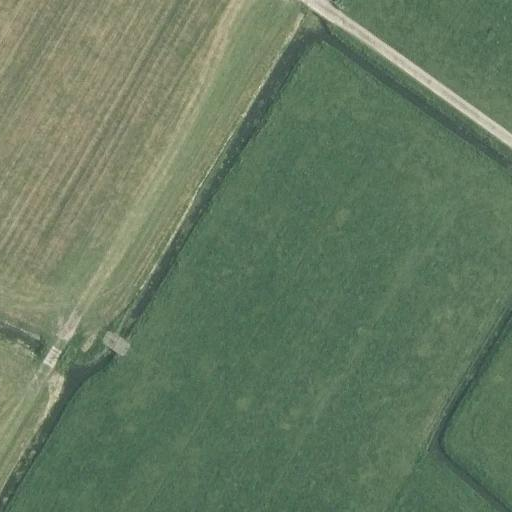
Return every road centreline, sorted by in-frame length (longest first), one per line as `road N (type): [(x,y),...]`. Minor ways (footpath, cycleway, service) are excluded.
road 1 (track): [(290,0),(47,370)]
road 2 (track): [(318,0),(511,142)]
